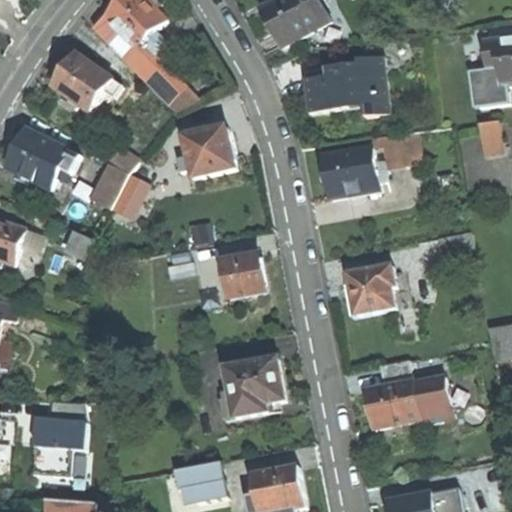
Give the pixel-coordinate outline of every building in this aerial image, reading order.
[(148,0),(129,0),(108,21),(138,53),(146,46),(158,58),(171,46),(160,35),(171,23),(153,4),(148,0)] [(274,30),(286,50),(334,23),(322,2),(321,0),(284,0),(264,12),(274,30)] [(108,21),(97,32),(150,87),(152,85),(164,73),(169,69),(158,58),(146,46),(138,53),(108,21)] [(510,87),(511,86),(511,41),(485,45),(488,72),(486,72),(489,94),(504,92),(503,88),(510,87)] [(69,73),(57,90),(74,102),(71,107),(79,113),(82,108),(94,116),(109,95),(118,101),(126,90),(80,58),(69,73)] [(311,99),(313,117),(367,110),(368,120),(394,116),(387,58),(361,61),(362,66),(330,70),(331,80),(309,83),(311,99)] [(511,106),(511,102),(510,87),(503,88),(504,92),(489,94),(486,72),(477,73),(482,109),(482,110),(511,106)] [(183,93),(164,73),(152,85),(171,105),(183,93)] [(476,109),(482,109),(477,73),(472,74),(476,109)] [(488,157),(508,154),(503,123),(483,126),(488,157)] [(195,172),(198,181),(239,171),(234,152),(229,130),(188,140),(192,160),(182,163),(184,175),(195,172)] [(20,154),(11,172),(54,193),(64,172),(74,177),(83,159),(30,133),(20,154)] [(421,134),(402,137),(407,168),(425,165),(421,134)] [(388,139),(392,170),(407,168),(402,137),(388,139)] [(113,163),(134,177),(147,160),(122,144),(111,162),(113,163)] [(376,150),(325,160),(329,182),(333,202),(384,193),(376,150)] [(98,202),(115,212),(134,177),(113,163),(100,187),(105,190),(98,202)] [(0,262),(18,268),(30,232),(0,222),(0,262)] [(98,242),(77,234),(71,249),(91,258),(98,242)] [(442,240),(445,256),(477,250),(474,234),(442,240)] [(225,261),(233,301),(270,294),(266,276),(263,259),(244,263),(243,257),(225,261)] [(172,273),(174,285),(200,282),(198,269),(172,273)] [(354,307),(356,319),(399,311),(395,289),(400,288),(396,270),(353,278),(356,296),(352,297),(354,307)] [(0,302),(0,321),(4,322),(19,325),(21,309),(0,302)] [(511,327),(492,331),(498,363),(511,360),(511,327)] [(225,404),(229,424),(272,415),(271,408),(290,404),(286,385),(282,362),(230,372),(235,401),(225,404)] [(383,369),(387,389),(415,383),(411,364),(383,369)] [(448,380),(416,386),(423,423),(424,427),(456,421),(448,380)] [(373,413),(377,432),(423,423),(416,386),(416,383),(415,383),(387,389),(369,392),(373,413)] [(55,404),(55,423),(91,425),(87,407),(55,404)] [(75,479),(76,451),(89,452),(91,425),(55,423),(40,422),(37,477),(75,479)] [(180,474),(184,493),(186,492),(227,484),(224,465),(180,474)] [(260,497),(262,511),(305,511),(310,511),(307,491),(303,470),(256,478),(260,497)] [(230,500),(227,484),(186,492),(189,507),(230,500)] [(465,511),(462,491),(435,496),(437,511),(465,511)] [(391,511),(437,511),(435,496),(390,505),(391,511)] [(250,499),(252,511),(262,511),(260,497),(250,499)]
